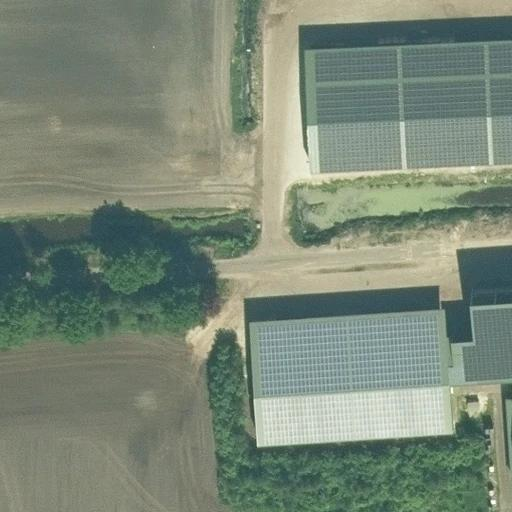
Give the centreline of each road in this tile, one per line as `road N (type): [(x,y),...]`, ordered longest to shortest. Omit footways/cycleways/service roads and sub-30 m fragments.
road 1 (track): [(511,241),(0,280)]
road 2 (track): [(272,259),(269,227),(298,0)]
